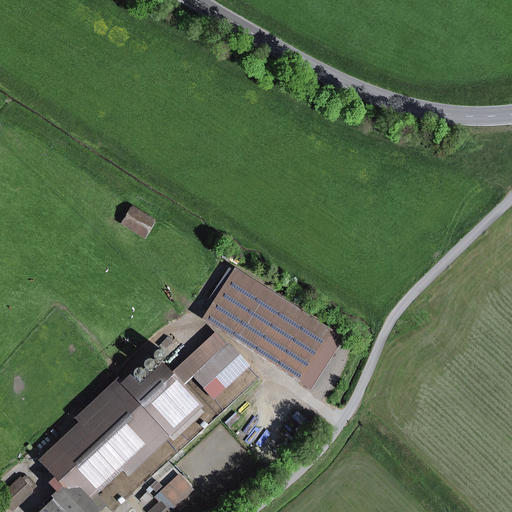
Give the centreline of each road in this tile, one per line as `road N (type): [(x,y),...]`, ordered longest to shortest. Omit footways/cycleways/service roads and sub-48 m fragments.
road 1 (unclassified): [(254,511),(337,435),(391,321),(511,199)]
road 2 (secondary): [(511,111),(474,114),(403,100),(345,77),(209,0)]
